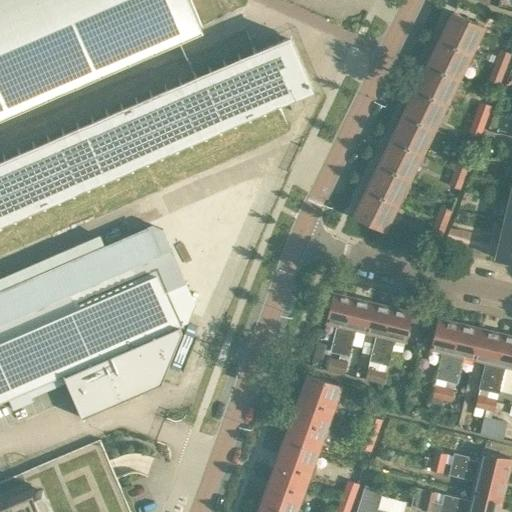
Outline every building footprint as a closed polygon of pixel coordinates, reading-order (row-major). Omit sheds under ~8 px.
[(0,0),(0,400),(62,374),(81,418),(161,383),(181,333),(176,331),(178,324),(186,320),(193,301),(189,300),(190,295),(186,293),(188,288),(183,286),(185,282),(180,280),(182,275),(177,273),(180,269),(175,267),(177,263),(172,261),(174,256),(169,254),(171,249),(167,247),(168,242),(164,241),(166,236),(160,234),(162,229),(152,225),(0,290),(0,223),(308,90),(311,84),(291,40),(286,38),(0,161),(0,111),(202,24),(191,0),(0,0)] [(454,12),(440,39),(471,55),(485,27),(454,12)] [(471,55),(440,39),(428,64),(459,79),(471,55)] [(494,64),(505,68),(510,53),(500,49),(494,64)] [(459,79),(428,64),(416,89),(447,104),(459,79)] [(505,68),(494,64),(489,79),(499,83),(505,68)] [(447,104),(416,89),(403,114),(434,130),(447,104)] [(480,101),(475,116),(485,120),(491,105),(480,101)] [(403,114),(391,139),(422,154),(434,130),(403,114)] [(485,120),(475,116),(469,131),(479,135),(485,120)] [(391,139),(379,164),(410,179),(422,154),(391,139)] [(460,154),(455,169),(465,173),(471,158),(460,154)] [(410,179),(379,164),(366,189),(397,205),(410,179)] [(465,173),(455,169),(449,185),(459,189),(465,173)] [(397,205),(366,189),(353,215),(385,231),(391,232),(396,222),(390,219),(397,205)] [(199,247),(194,235),(216,226),(204,196),(172,209),(174,215),(162,220),(172,243),(182,239),(188,252),(199,247)] [(440,207),(435,222),(445,226),(451,211),(440,207)] [(511,223),(505,221),(500,240),(511,242),(511,223)] [(445,226),(435,222),(429,238),(439,242),(445,226)] [(511,242),(500,240),(496,258),(511,262),(511,242)] [(339,354),(353,299),(332,294),(326,322),(336,324),(330,352),(339,354)] [(353,299),(339,354),(349,356),(355,329),(365,331),(372,303),(353,299)] [(392,308),(372,303),(365,331),(375,334),(368,361),(378,363),(392,308)] [(392,308),(378,363),(387,366),(394,338),(405,341),(412,313),(392,308)] [(445,381),(459,324),(437,319),(430,348),(442,351),(435,379),(445,381)] [(459,324),(445,381),(455,384),(462,356),(474,359),(481,330),(459,324)] [(481,330),(474,359),(484,361),(478,389),(488,392),(502,335),(481,330)] [(511,337),(502,335),(488,392),(498,394),(505,366),(511,368),(511,337)] [(312,361),(320,363),(325,344),(316,342),(312,361)] [(335,372),(338,360),(328,358),(325,370),(335,372)] [(338,360),(335,372),(344,374),(347,362),(338,360)] [(374,381),(377,369),(367,367),(364,379),(374,381)] [(385,371),(377,369),(374,381),(382,383),(385,371)] [(296,407),(328,419),(340,386),(307,374),(296,407)] [(441,400),(443,388),(434,386),(432,398),(441,400)] [(443,388),(441,400),(450,402),(453,390),(443,388)] [(483,410),(486,398),(477,396),(474,408),(483,410)] [(495,400),(486,398),(483,410),(493,412),(495,400)] [(296,407),(284,439),(317,451),(328,419),(296,407)] [(365,430),(376,434),(381,420),(370,416),(365,430)] [(493,420),(492,423),(484,421),(482,432),(502,437),(505,426),(503,422),(493,420)] [(376,434),(365,430),(360,447),(370,450),(376,434)] [(284,439),(273,471),(305,483),(317,451),(284,439)] [(482,451),(479,462),(467,459),(468,457),(453,453),(450,465),(505,478),(510,458),(482,451)] [(434,452),(432,461),(444,463),(446,455),(434,452)] [(432,461),(430,469),(442,472),(444,463),(432,461)] [(505,478),(450,465),(447,475),(475,481),(472,491),(501,498),(505,478)] [(295,511),(305,483),(273,471),(261,503),(286,511),(295,511)] [(347,480),(342,496),(352,500),(358,484),(347,480)] [(43,511),(31,484),(0,497),(0,511),(43,511)] [(374,511),(376,509),(381,491),(363,485),(354,511),(374,511)] [(422,500),(424,490),(414,488),(410,507),(420,509),(422,500)] [(424,490),(422,500),(471,511),(497,511),(501,498),(472,491),(470,501),(443,494),(440,504),(434,502),(436,493),(424,490)] [(342,496),(336,511),(338,511),(348,511),(352,500),(342,496)] [(471,511),(422,500),(420,509),(431,511),(471,511)] [(286,511),(261,503),(258,511),(286,511)]
